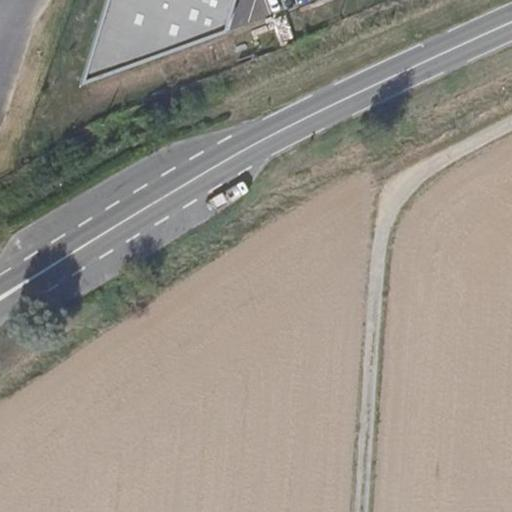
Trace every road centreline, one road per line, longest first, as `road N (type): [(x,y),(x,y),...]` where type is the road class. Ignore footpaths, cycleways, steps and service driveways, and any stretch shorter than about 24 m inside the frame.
road 1 (secondary): [(9,293),(298,124),(511,27)]
road 2 (track): [(351,511),(368,258),(380,203),(412,166),(511,119)]
